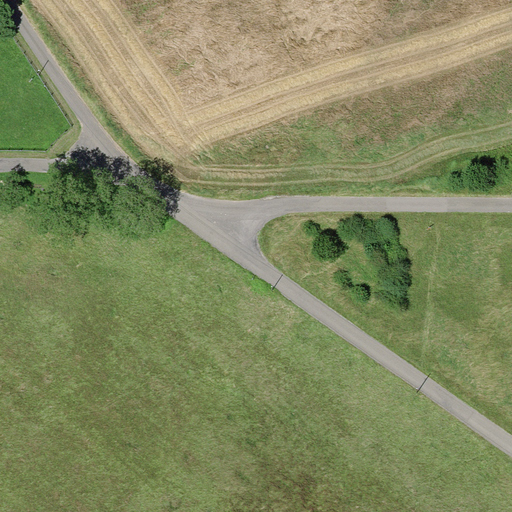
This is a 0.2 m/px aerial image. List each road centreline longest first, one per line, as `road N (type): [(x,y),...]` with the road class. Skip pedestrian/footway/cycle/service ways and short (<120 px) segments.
road 1 (unclassified): [(215,208),(235,249),(511,450)]
road 2 (unclassified): [(511,205),(215,208)]
road 3 (unclassified): [(118,161),(7,0)]
